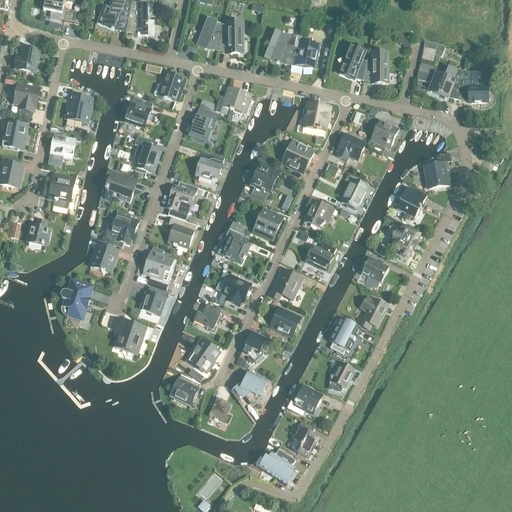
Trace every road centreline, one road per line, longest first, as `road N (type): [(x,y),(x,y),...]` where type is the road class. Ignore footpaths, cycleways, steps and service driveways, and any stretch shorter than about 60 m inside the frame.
road 1 (residential): [(346,100),(445,120),(462,138),(467,167),(301,492),(282,498),(253,485),(231,496)]
road 2 (residential): [(223,379),(346,100)]
road 3 (residential): [(119,304),(196,69)]
road 4 (residential): [(27,210),(63,41)]
road 5 (residential): [(196,69),(346,100)]
